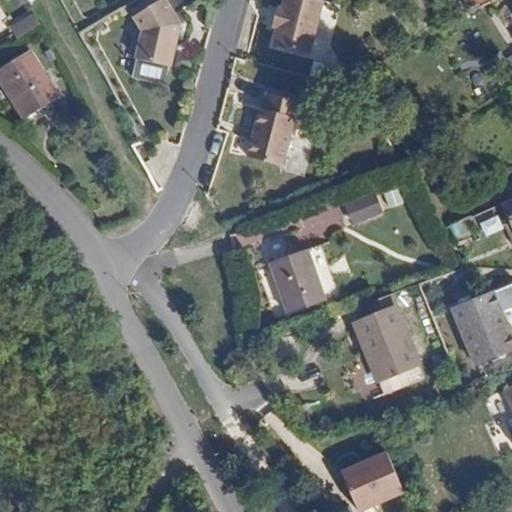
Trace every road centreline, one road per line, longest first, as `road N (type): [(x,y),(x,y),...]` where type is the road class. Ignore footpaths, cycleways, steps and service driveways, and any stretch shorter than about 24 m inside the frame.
road 1 (residential): [(225,0),(217,66),(168,209),(139,247),(100,267)]
road 2 (unclassified): [(234,511),(100,267)]
road 3 (unclassified): [(100,267),(0,147)]
